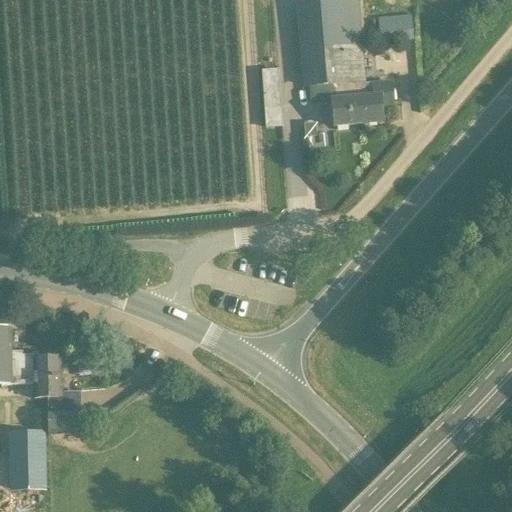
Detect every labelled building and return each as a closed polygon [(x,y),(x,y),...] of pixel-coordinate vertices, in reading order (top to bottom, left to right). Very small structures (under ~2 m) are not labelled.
[(357,4),(302,9),(309,88),(331,86),(364,83),(357,4)] [(417,23),(383,23),(383,42),(418,42),(417,23)] [(278,71),(274,71),(261,72),(262,83),(279,82),(278,71)] [(331,86),(309,88),(311,105),(331,103),(333,128),(381,124),(379,110),(392,109),(390,85),(371,86),(371,89),(364,89),(364,83),(331,86)] [(265,128),(278,128),(282,127),(280,110),(264,111),(265,128)] [(0,386),(22,386),(21,357),(20,357),(20,353),(9,353),(8,331),(0,330),(0,386)] [(30,357),(21,357),(22,386),(33,385),(34,400),(47,400),(48,436),(80,435),(79,411),(68,412),(68,398),(60,398),(59,359),(30,360),(30,357)] [(46,490),(45,441),(45,434),(11,435),(12,470),(12,491),(46,490)]
